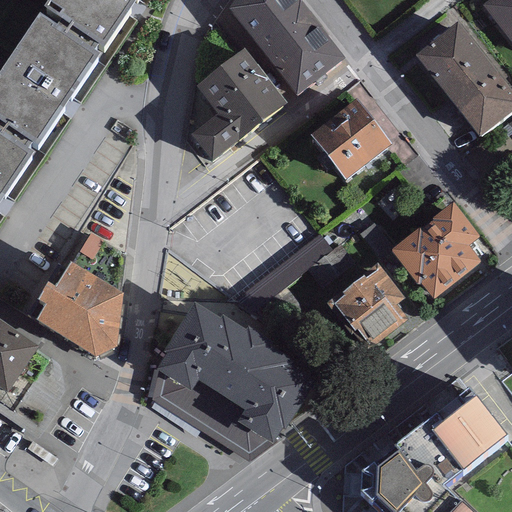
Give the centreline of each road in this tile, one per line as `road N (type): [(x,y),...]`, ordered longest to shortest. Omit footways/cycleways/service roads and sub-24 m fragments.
road 1 (primary): [(511,295),(254,490)]
road 2 (residential): [(150,237),(365,64)]
road 3 (residential): [(150,237),(173,52),(208,0)]
road 4 (residential): [(365,64),(511,248)]
road 5 (residential): [(129,397),(150,237)]
road 6 (residential): [(0,309),(129,397)]
road 7 (residential): [(74,511),(129,397)]
